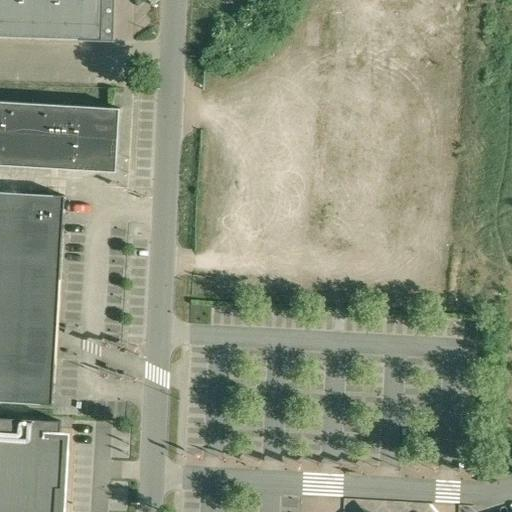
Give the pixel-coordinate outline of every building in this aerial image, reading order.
[(0,0),(0,36),(102,40),(103,0),(0,0)] [(0,156),(65,159),(117,160),(119,100),(0,96),(0,156)] [(0,191),(0,288),(60,292),(65,196),(0,191)] [(60,292),(0,288),(0,401),(53,404),(60,292)] [(0,511),(56,511),(58,488),(63,489),(66,437),(61,437),(62,421),(0,417),(0,511)]
